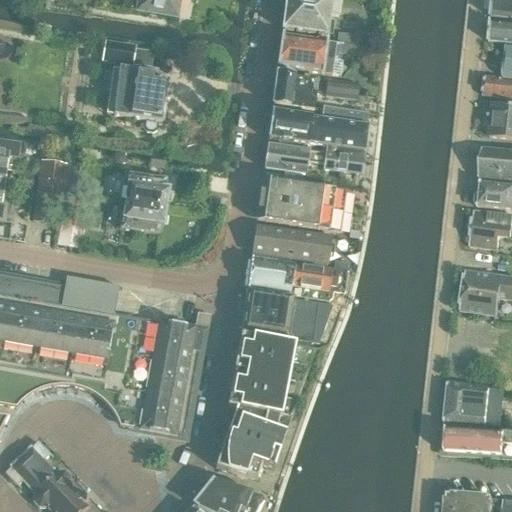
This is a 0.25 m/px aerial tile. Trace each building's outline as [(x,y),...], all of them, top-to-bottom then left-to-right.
[(175,20),(178,0),(130,0),(129,13),(175,20)] [(286,0),(283,33),(326,38),(330,0),(286,0)] [(511,0),(493,0),(491,19),(511,20),(511,0)] [(488,44),(507,46),(511,46),(511,24),(491,23),(488,44)] [(337,35),(336,44),(353,46),(354,36),(337,35)] [(281,39),(277,72),(331,78),(335,45),(281,39)] [(165,84),(146,82),(147,75),(124,72),(125,67),(128,68),(130,50),(102,46),(99,64),(117,66),(114,88),(116,88),(111,117),(142,121),(141,128),(144,133),(150,133),(154,131),(155,123),(159,124),(162,104),(163,104),(163,102),(168,98),(169,91),(165,87),(165,84)] [(275,91),(272,109),(312,114),(316,81),(277,75),(275,91)] [(511,100),(511,81),(485,79),(483,97),(511,100)] [(325,99),(356,103),(357,89),(327,85),(325,99)] [(489,138),(511,140),(511,108),(492,106),(489,138)] [(270,121),(268,142),(298,146),(298,145),(362,152),(366,115),(321,110),(320,121),(271,114),(271,117),(270,121)] [(0,172),(5,173),(5,169),(7,159),(17,160),(19,146),(0,143),(0,172)] [(265,148),(263,171),(305,176),(306,164),(323,166),(322,171),(361,175),(363,159),(265,148)] [(479,180),(509,183),(511,183),(511,153),(482,151),(479,180)] [(41,163),(38,183),(63,187),(65,166),(41,163)] [(128,176),(124,204),(165,209),(168,191),(164,191),(165,181),(128,176)] [(21,177),(19,189),(30,190),(31,178),(21,177)] [(38,183),(35,203),(60,206),(63,187),(38,183)] [(256,223),(339,233),(344,193),(261,183),(256,223)] [(511,212),(511,188),(481,185),(480,193),(475,197),(474,204),(479,209),(511,212)] [(0,222),(5,223),(8,199),(2,198),(3,188),(0,187),(0,222)] [(57,226),(60,206),(35,203),(32,222),(57,226)] [(122,220),(120,231),(158,236),(159,227),(163,228),(165,209),(124,204),(122,220)] [(496,253),(498,239),(510,241),(511,225),(511,218),(474,213),(468,249),(496,253)] [(72,227),(68,249),(79,251),(84,229),(72,227)] [(256,228),(252,257),(326,267),(330,239),(256,228)] [(350,232),(349,239),(358,241),(359,233),(350,232)] [(251,261),(247,290),(290,296),(291,287),(294,266),(251,261)] [(335,263),(334,272),(346,274),(347,265),(335,263)] [(294,266),(291,287),(298,288),(298,292),(305,293),(305,289),(344,295),(347,274),(340,273),(294,266)] [(511,302),(511,280),(465,274),(460,314),(496,319),(499,301),(511,302)] [(0,407),(16,410),(18,408),(21,404),(24,402),(28,399),(30,398),(33,396),(36,395),(40,393),(44,391),(48,390),(52,389),(57,389),(62,388),(66,389),(70,389),(74,390),(78,390),(82,392),(85,393),(89,395),(91,396),(96,399),(99,401),(103,405),(106,407),(108,410),(110,412),(112,415),(114,418),(116,423),(118,427),(119,429),(132,432),(133,431),(153,435),(185,441),(204,333),(191,330),(163,325),(155,324),(150,323),(126,319),(116,317),(114,317),(119,289),(66,279),(66,282),(64,290),(0,278),(0,407)] [(247,295),(242,331),(283,337),(283,342),(318,347),(333,307),(247,295)] [(198,316),(196,327),(208,329),(210,318),(198,316)] [(236,411),(215,471),(256,482),(261,468),(273,472),(315,351),(241,337),(227,410),(236,411)] [(448,427),(485,430),(488,391),(447,385),(444,423),(448,427)] [(511,437),(446,432),(444,455),(511,460),(511,437)] [(4,475),(16,488),(19,490),(17,487),(21,483),(33,496),(32,497),(32,505),(38,511),(46,510),(47,511),(85,511),(89,509),(85,505),(90,500),(86,495),(81,499),(70,488),(70,479),(65,474),(56,474),(48,466),(44,462),(48,458),(58,468),(59,467),(37,444),(31,450),(29,448),(8,468),(10,470),(4,475)] [(252,511),(258,502),(260,497),(213,483),(192,508),(201,511),(252,511)] [(511,511),(511,503),(447,497),(447,501),(442,505),(446,511),(445,511),(511,511)]
